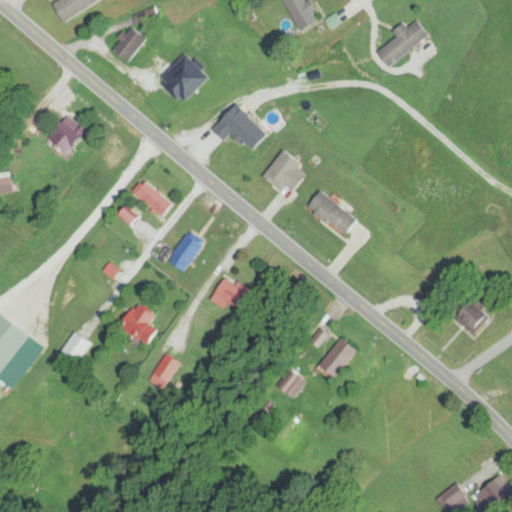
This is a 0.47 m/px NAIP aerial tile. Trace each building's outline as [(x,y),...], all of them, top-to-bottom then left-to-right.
[(107,0),(63,0),(56,5),(67,24),(107,0)] [(286,0),(302,33),(326,21),(314,0),(312,0),(309,2),(307,0),(286,0)] [(396,33),(400,38),(382,52),(393,67),(433,38),(421,21),(411,29),(408,24),(396,33)] [(151,40),(135,27),(116,50),(132,63),(151,40)] [(47,134),(72,155),(83,141),(58,120),(47,134)] [(293,196),(315,174),(290,151),(269,173),(293,196)] [(0,196),(16,194),(12,173),(0,174),(0,196)] [(140,193),(166,218),(177,206),(152,182),(140,193)] [(363,217),(323,191),(311,209),(352,235),(363,217)] [(173,260),(191,274),(210,247),(193,234),(173,260)] [(229,310),(234,303),(249,314),(261,297),(231,276),(215,300),(229,310)] [(474,333),(495,323),(486,303),(464,314),(474,333)] [(126,321),(144,346),(166,330),(148,305),(126,321)] [(45,342),(3,313),(0,317),(0,373),(15,384),(45,342)] [(81,362),(95,345),(79,333),(66,350),(81,362)] [(360,353),(348,341),(328,360),(340,373),(360,353)] [(164,390),(184,365),(171,354),(150,379),(164,390)] [(486,511),(491,511),(511,496),(511,489),(503,477),(476,497),(486,511)]
